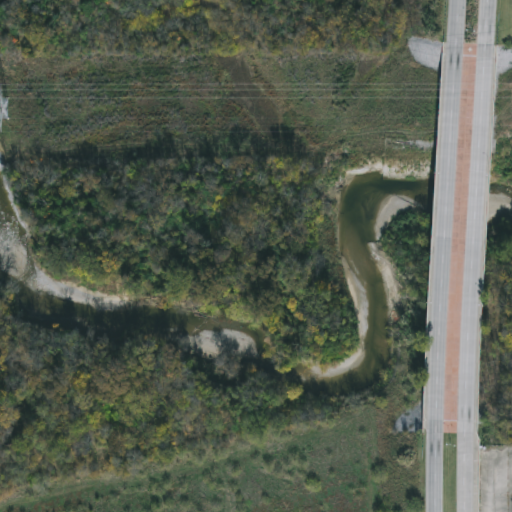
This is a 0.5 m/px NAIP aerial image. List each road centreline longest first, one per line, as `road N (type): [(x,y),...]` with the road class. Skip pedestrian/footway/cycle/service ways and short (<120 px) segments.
road 1 (primary): [(470,439),(486,48)]
road 2 (primary): [(456,51),(433,433)]
